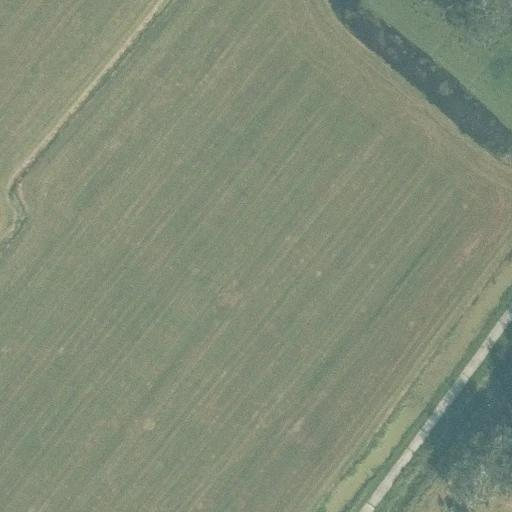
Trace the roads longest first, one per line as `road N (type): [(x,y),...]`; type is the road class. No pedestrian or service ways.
road 1 (track): [(0,317),(210,511)]
road 2 (track): [(511,317),(365,511)]
